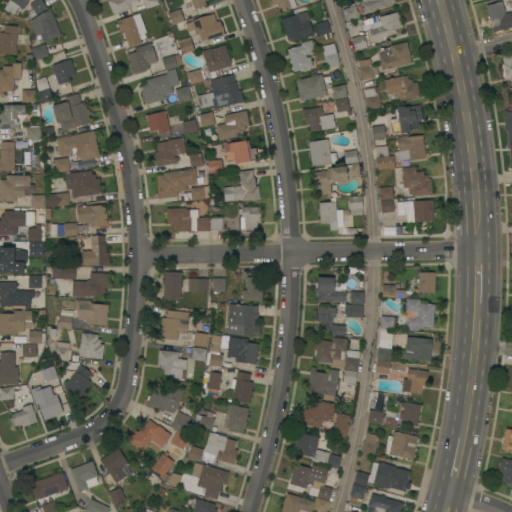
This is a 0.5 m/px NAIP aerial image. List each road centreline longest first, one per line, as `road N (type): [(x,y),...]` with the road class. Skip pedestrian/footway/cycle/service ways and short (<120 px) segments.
road 1 (residential): [(244,0),(282,111),(296,251),(285,368),(245,511)]
road 2 (secondary): [(438,0),(469,145),(480,250),(474,371),(442,511)]
road 3 (residential): [(137,258),(480,250)]
road 4 (residential): [(137,258),(133,374),(85,437),(0,468)]
road 5 (residential): [(80,0),(135,179),(137,258)]
